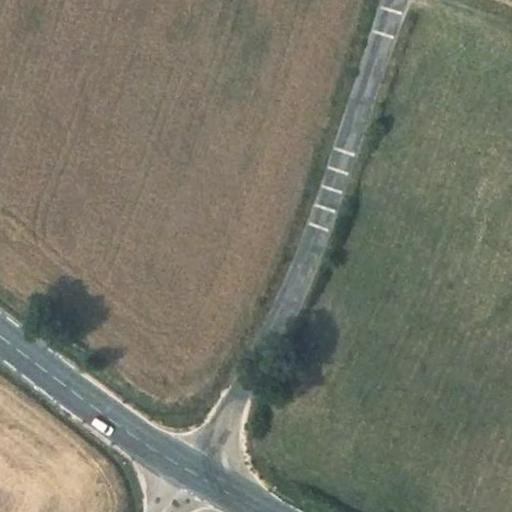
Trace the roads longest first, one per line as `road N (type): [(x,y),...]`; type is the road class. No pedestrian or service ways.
road 1 (unclassified): [(404,0),(322,224),(277,324),(191,474)]
road 2 (tertiary): [(0,334),(191,474)]
